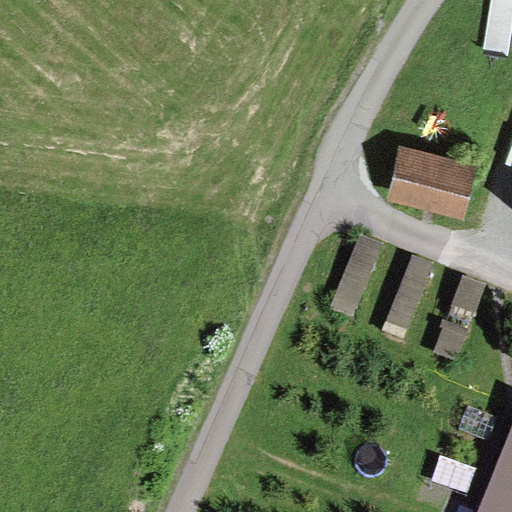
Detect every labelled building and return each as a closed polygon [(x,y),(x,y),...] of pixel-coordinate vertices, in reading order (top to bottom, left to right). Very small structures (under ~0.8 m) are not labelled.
[(401,192),(457,204),(466,165),(410,152),(401,192)] [(335,313),(356,321),(385,248),(364,239),(335,313)] [(389,250),(361,323),(386,333),(414,259),(389,250)] [(443,268),(410,341),(435,352),(468,279),(443,268)] [(471,282),(440,355),(462,365),(493,291),(471,282)] [(511,511),(511,453),(488,511),(511,511)]
